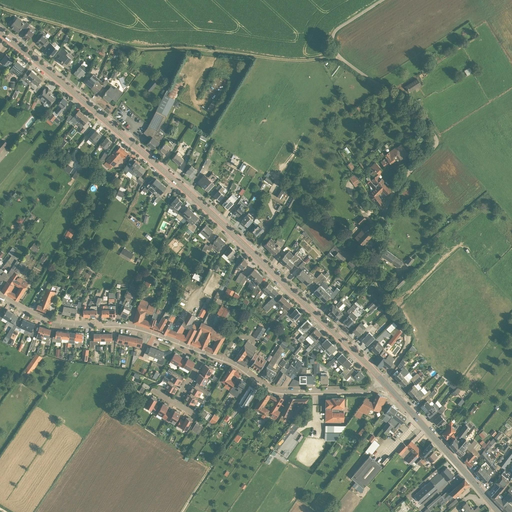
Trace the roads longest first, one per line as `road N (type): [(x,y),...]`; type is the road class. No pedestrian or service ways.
road 1 (secondary): [(382,380),(207,209),(0,34)]
road 2 (unclassified): [(382,380),(407,340),(376,284),(381,224),(390,196),(436,140),(404,100),(332,47),(336,28),(382,0)]
road 3 (track): [(0,6),(130,47),(287,60),(337,54)]
road 4 (residential): [(202,353),(123,324),(50,319),(0,293)]
road 5 (residential): [(382,380),(366,391),(283,392),(202,353)]
road 6 (secondary): [(498,511),(382,380)]
